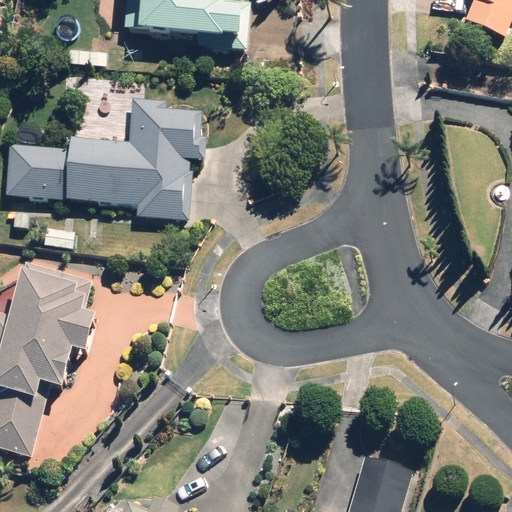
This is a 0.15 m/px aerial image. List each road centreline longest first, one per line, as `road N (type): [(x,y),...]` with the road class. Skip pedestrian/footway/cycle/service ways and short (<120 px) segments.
road 1 (residential): [(383,217),(277,251),(247,282),(245,310),(261,346),(300,351),(428,317)]
road 2 (residential): [(360,0),(383,217)]
